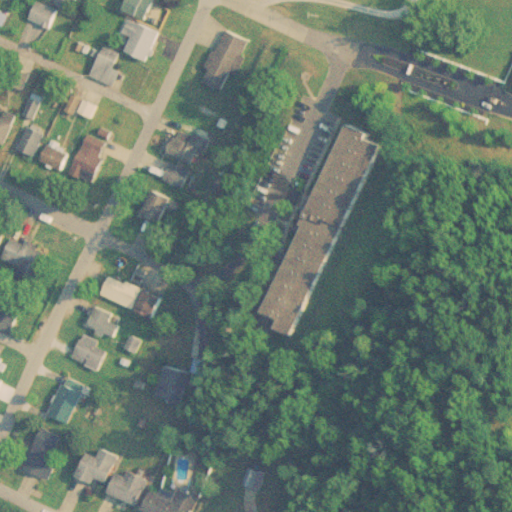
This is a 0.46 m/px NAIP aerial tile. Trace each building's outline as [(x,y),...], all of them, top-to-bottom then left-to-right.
[(63,9),(42,0),(26,39),(38,45),(46,26),(54,30),(63,9)] [(61,0),(60,4),(76,9),(79,0),(61,0)] [(156,0),(131,0),(131,14),(156,14),(156,0)] [(151,60),(164,31),(138,19),(125,47),(151,60)] [(227,89),(235,70),(240,72),(254,39),(228,29),(207,80),(227,89)] [(126,72),(117,65),(125,55),(113,45),(93,70),(114,87),(126,72)] [(22,115),(10,109),(6,117),(0,114),(0,142),(8,146),(22,115)] [(300,337),(384,143),(371,137),(374,132),(352,122),(268,313),(283,319),(279,328),(300,337)] [(23,149),(40,156),(49,132),(32,125),(23,149)] [(215,138),(185,126),(173,153),(196,163),(201,151),(208,153),(215,138)] [(74,175),(97,184),(113,145),(90,135),(74,175)] [(64,169),(75,152),(56,139),(45,157),(64,169)] [(187,188),(195,170),(170,160),(163,177),(187,188)] [(176,198),(158,189),(145,214),(163,223),(176,198)] [(0,251),(10,228),(0,223),(0,251)] [(51,249),(13,238),(7,260),(14,262),(12,272),(42,280),(51,249)] [(166,295),(114,275),(106,297),(158,317),(166,295)] [(0,322),(15,330),(25,308),(4,298),(0,306),(0,322)] [(90,324),(118,338),(128,318),(100,304),(90,324)] [(103,344),(105,341),(88,332),(76,357),(102,370),(112,349),(103,344)] [(194,371),(168,365),(161,397),(187,403),(194,371)] [(52,414),(73,424),(88,392),(67,382),(52,414)] [(53,464),(66,435),(46,426),(27,467),(54,480),(60,467),(53,464)] [(91,452),(81,476),(98,483),(100,477),(112,482),(123,455),(106,448),(102,457),(91,452)] [(264,489),(269,472),(253,467),(248,484),(264,489)] [(153,480),(132,469),(129,475),(122,472),(112,491),(140,506),(153,480)] [(195,511),(203,497),(184,489),(181,495),(158,484),(145,511),(195,511)]
